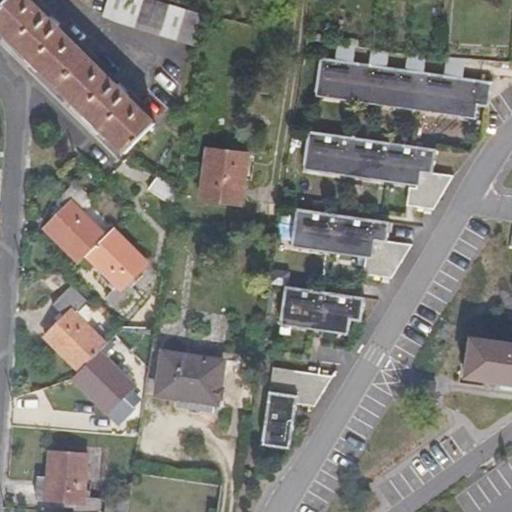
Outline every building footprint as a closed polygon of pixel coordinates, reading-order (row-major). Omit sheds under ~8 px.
[(10,0),(0,10),(0,28),(126,154),(156,125),(30,0),(10,0)] [(193,42),(202,13),(158,0),(106,0),(102,13),(126,23),(193,42)] [(321,56),(315,96),(476,115),(478,101),(491,102),(493,80),(463,75),(464,57),(447,56),(446,73),(425,71),(426,54),(409,52),(406,68),(387,65),(389,51),(372,48),(370,62),(354,61),(356,45),(338,43),(336,58),(321,56)] [(269,95),(270,83),(254,81),(253,93),(269,95)] [(311,127),(306,164),(413,181),(410,203),(436,206),(455,173),(434,169),(438,146),(311,127)] [(249,157),(208,151),(201,200),(242,206),(249,157)] [(174,209),(176,192),(157,179),(148,191),(174,209)] [(46,228),(81,263),(88,257),(106,239),(75,208),(87,197),(74,185),(56,203),(64,211),(46,228)] [(365,271),(392,275),(413,243),(389,238),(391,219),(300,205),(295,241),(367,251),(365,271)] [(148,262),(115,229),(106,239),(88,257),(116,285),(104,295),(118,308),(135,290),(127,282),(148,262)] [(289,282),(283,318),(350,330),(353,315),(364,317),(367,296),(289,282)] [(97,353),(106,344),(74,313),(85,302),(73,291),(55,309),(62,317),(42,336),(77,372),(97,353)] [(511,335),(465,329),(458,371),(509,379),(511,378),(511,335)] [(258,369),(259,363),(165,351),(159,393),(179,395),(216,400),(253,405),(258,369)] [(77,372),(71,379),(118,426),(133,410),(122,398),(132,387),(97,353),(77,372)] [(274,364),(264,439),(293,444),(300,403),(317,406),(335,374),(274,364)] [(438,380),(412,376),(410,396),(436,399),(438,380)] [(214,415),(216,400),(179,395),(177,410),(214,415)] [(170,424),(142,420),(140,438),(138,450),(137,458),(189,465),(192,447),(168,443),(170,424)] [(73,506),(72,511),(98,511),(100,502),(85,501),(88,458),(52,456),(50,483),(39,482),(37,504),(73,506)] [(107,511),(127,511),(128,503),(109,501),(107,511)]
